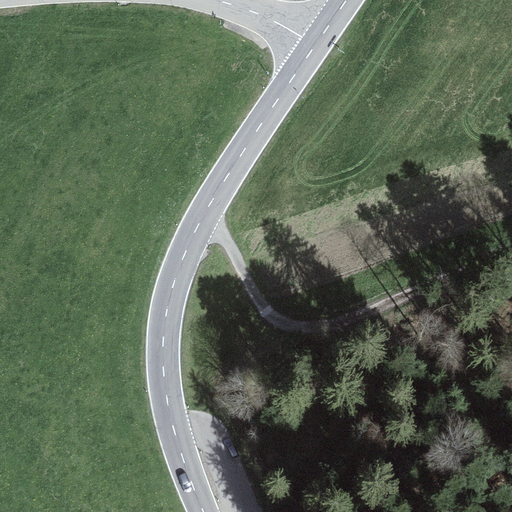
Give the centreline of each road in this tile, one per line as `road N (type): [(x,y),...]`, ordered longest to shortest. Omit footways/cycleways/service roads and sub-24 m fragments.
road 1 (tertiary): [(204,511),(164,387),(166,312),(207,208),(315,43)]
road 2 (track): [(511,257),(323,326),(296,328),(258,303),(207,208)]
